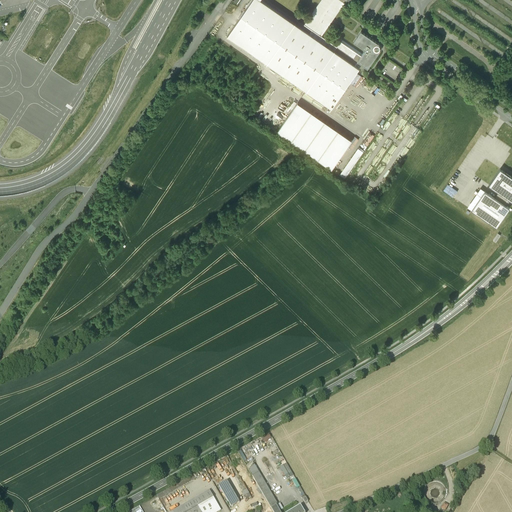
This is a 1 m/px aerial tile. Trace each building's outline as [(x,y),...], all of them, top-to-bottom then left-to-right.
[(331,108),(359,68),(309,33),(261,0),(251,0),(227,36),(331,108)] [(320,0),(304,25),(312,30),(321,36),(346,0),(320,0)] [(362,54),(342,39),(340,41),(337,47),(321,36),(312,30),(309,33),(359,68),(360,66),(357,64),(359,62),(366,51),(365,50),(362,54)] [(379,44),(361,31),(354,42),(365,50),(366,51),(359,62),(368,69),(380,50),(379,49),(380,48),(380,47),(379,46),(379,45),(379,44)] [(352,140),(297,103),(277,132),(331,169),(352,140)] [(371,132),(365,141),(370,144),(375,135),(371,132)] [(358,148),(339,175),(345,179),(363,152),(358,148)] [(511,176),(500,168),(489,185),(499,192),(510,200),(511,200),(511,176)] [(449,183),(444,190),(454,197),(459,190),(449,183)] [(496,227),(509,208),(506,205),(495,198),(485,191),(472,209),(496,227)] [(510,200),(499,192),(495,198),(506,205),(510,200)] [(250,472),(252,476),(259,473),(256,468),(250,472)] [(157,496),(159,501),(200,476),(197,472),(157,496)] [(252,476),(255,482),(262,478),(259,473),(252,476)] [(255,482),(271,508),(278,505),(262,478),(255,482)] [(218,485),(230,507),(239,502),(227,480),(218,485)] [(238,486),(244,496),(249,493),(243,483),(238,486)] [(209,491),(172,511),(187,511),(197,506),(213,497),(209,491)] [(213,497),(197,506),(200,511),(217,511),(220,510),(213,497)]
